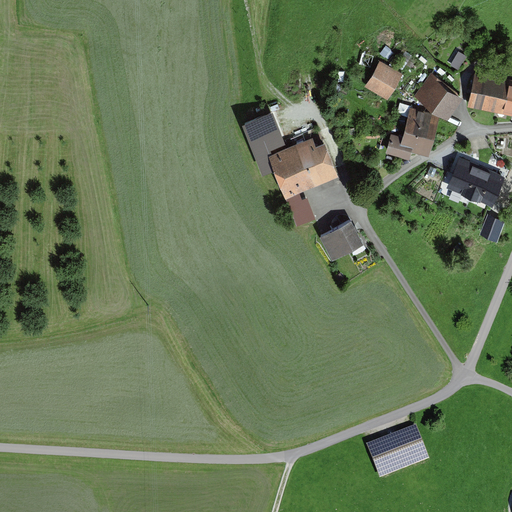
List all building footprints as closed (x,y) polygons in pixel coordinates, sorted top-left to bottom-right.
[(469,56),(459,51),(451,64),(460,70),(469,56)] [(381,59),(366,85),(389,99),(404,73),(381,59)] [(444,121),(463,97),(431,72),(425,80),(421,77),(416,83),(422,87),(414,97),(444,121)] [(511,113),(511,82),(475,75),(469,106),(511,113)] [(427,157),(438,116),(395,105),(393,114),(406,117),(401,138),(388,135),(383,153),(408,159),(410,152),(427,157)] [(271,113),(246,123),(265,173),(278,168),(272,151),(284,146),(271,113)] [(288,194),(339,176),(326,141),(317,145),(314,136),(284,146),(272,151),(278,168),(288,194)] [(493,206),(505,174),(461,157),(448,188),(493,206)] [(446,173),(432,167),(427,178),(441,184),(446,173)] [(481,235),(497,241),(504,222),(489,216),(481,235)] [(364,245),(351,221),(320,237),(333,261),(364,245)] [(453,241),(446,248),(454,255),(461,249),(453,241)] [(418,425),(368,444),(381,477),(431,458),(418,425)]
